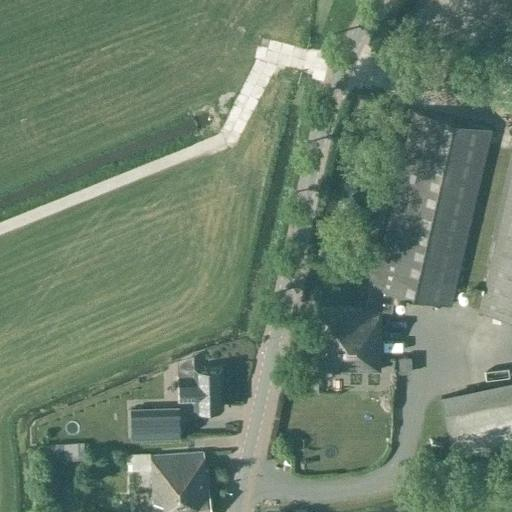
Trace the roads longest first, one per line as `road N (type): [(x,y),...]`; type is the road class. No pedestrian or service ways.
road 1 (tertiary): [(241,511),(300,281),(341,67),(401,0)]
road 2 (track): [(0,228),(224,142),(270,53),(341,67)]
